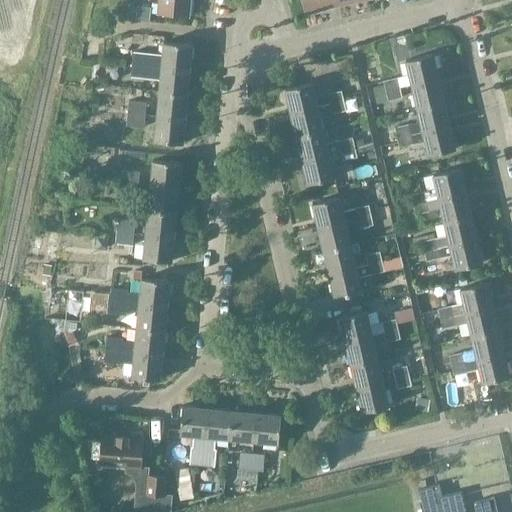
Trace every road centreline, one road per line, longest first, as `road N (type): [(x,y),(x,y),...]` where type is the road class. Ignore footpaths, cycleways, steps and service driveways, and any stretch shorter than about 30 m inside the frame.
road 1 (residential): [(308,369),(235,60)]
road 2 (residential): [(204,363),(235,60)]
road 3 (residential): [(511,416),(329,453),(308,369)]
road 4 (residential): [(235,60),(465,2)]
road 5 (residential): [(511,206),(465,2)]
road 6 (residential): [(204,363),(159,402),(87,396),(48,410)]
